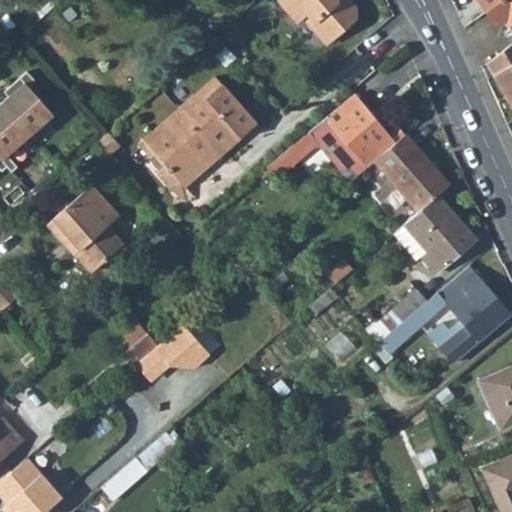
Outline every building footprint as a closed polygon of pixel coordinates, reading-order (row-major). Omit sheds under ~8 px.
[(278,0),(278,1),(293,18),(299,13),(324,42),(353,17),(354,8),(347,0),(278,0)] [(475,0),(483,11),(497,0),(475,0)] [(511,0),(497,0),(483,11),(495,26),(501,21),(508,30),(511,27),(511,0)] [(511,110),(511,40),(485,62),(511,110)] [(213,75),(136,143),(148,157),(151,155),(174,182),(188,170),(194,176),(217,156),(212,150),(234,131),(238,137),(254,122),(213,75)] [(0,157),(53,114),(23,79),(0,97),(0,157)] [(327,137),(334,131),(366,168),(374,161),(404,135),(398,128),(388,136),(376,122),(368,112),(354,96),(298,142),(266,169),(276,181),(300,159),(317,144),(327,137)] [(382,117),(373,107),(368,112),(376,122),(382,117)] [(234,131),(212,150),(217,156),(238,137),(234,131)] [(366,168),(334,131),(327,137),(359,174),(366,168)] [(101,132),(91,141),(103,154),(112,145),(101,132)] [(404,135),(374,161),(417,212),(437,195),(449,184),(407,133),(404,135)] [(174,182),(151,155),(148,157),(144,160),(168,187),(174,182)] [(179,188),(194,176),(188,170),(174,182),(179,188)] [(87,185),(45,223),(59,240),(68,240),(76,250),(75,257),(90,271),(120,244),(104,227),(116,216),(87,185)] [(437,195),(417,212),(392,234),(416,261),(422,256),(436,272),(475,238),(437,195)] [(352,269),(344,259),(327,274),(335,284),(352,269)] [(389,332),(398,344),(439,311),(436,307),(444,300),(465,323),(439,347),(453,364),(509,314),(466,265),(426,300),(402,322),(389,332)] [(0,271),(0,310),(19,294),(0,271)] [(316,314),(337,295),(331,288),(310,307),(316,314)] [(391,309),(402,322),(426,300),(414,288),(391,309)] [(135,364),(158,345),(140,322),(128,333),(134,342),(124,350),(135,364)] [(208,356),(183,325),(158,345),(135,364),(147,378),(166,362),(170,366),(208,356)] [(511,366),(470,384),(492,434),(511,425),(511,366)] [(0,459),(22,440),(0,413),(0,459)] [(178,445),(166,431),(104,485),(115,499),(178,445)] [(47,511),(62,498),(29,456),(0,481),(0,487),(11,500),(20,510),(17,511),(47,511)] [(511,511),(511,458),(480,472),(497,511),(511,511)] [(10,511),(17,511),(20,510),(11,500),(5,506),(10,511)]
